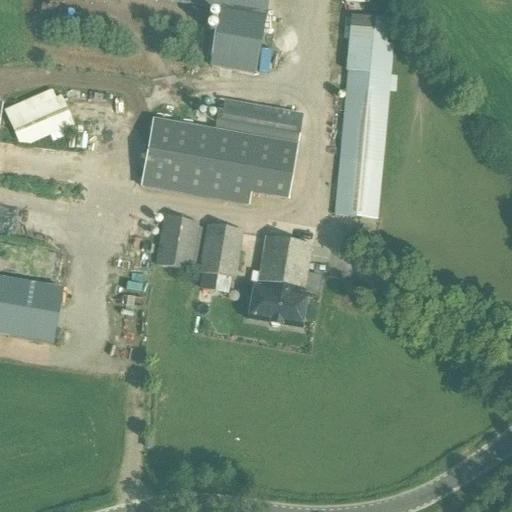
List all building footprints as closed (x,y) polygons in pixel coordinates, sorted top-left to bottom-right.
[(266,0),(170,0),(221,9),(210,68),(253,76),(266,0)] [(388,20),(353,17),(335,215),(379,218),(392,46),(385,46),(388,20)] [(66,82),(77,100),(93,89),(81,72),(66,82)] [(114,84),(100,90),(107,105),(121,98),(114,84)] [(60,97),(55,99),(51,91),(4,111),(18,145),(30,145),(50,137),(52,142),(69,135),(67,130),(73,127),(60,97)] [(215,132),(154,122),(142,190),(248,208),(250,196),(287,203),(301,126),(232,114),(216,127),(215,132)] [(155,268),(192,275),(199,226),(163,219),(155,268)] [(198,275),(236,282),(244,233),(207,227),(198,275)] [(304,301),(312,247),(266,240),(258,292),(252,292),(247,322),(304,330),(309,302),(304,301)] [(0,272),(0,335),(96,353),(106,291),(0,272)] [(358,300),(373,307),(378,295),(364,289),(358,300)]
